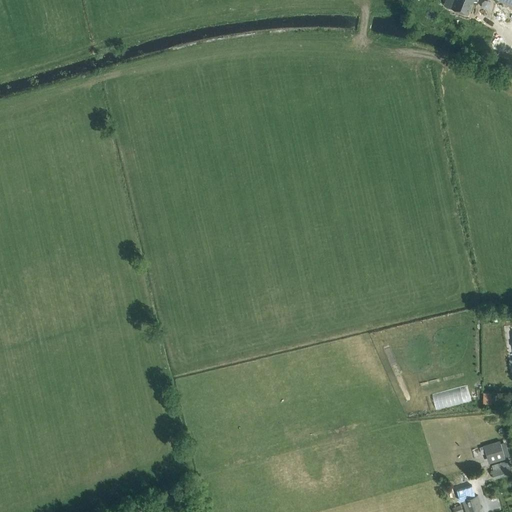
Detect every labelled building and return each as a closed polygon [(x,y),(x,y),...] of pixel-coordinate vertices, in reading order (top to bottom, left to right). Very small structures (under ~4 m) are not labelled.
[(475,2),(475,0),(453,0),(451,6),(468,13),(472,0),(475,2)] [(510,28),(511,22),(511,9),(498,4),(492,21),(510,28)] [(484,392),(483,403),(492,403),(492,392),(484,392)] [(500,440),(484,445),(487,456),(489,462),(505,457),(503,451),(500,440)] [(508,464),(507,460),(492,465),(493,469),(490,470),(493,479),(511,472),(511,468),(510,463),(508,464)] [(480,511),(478,506),(480,505),(477,495),(462,500),(466,511),(480,511)]
